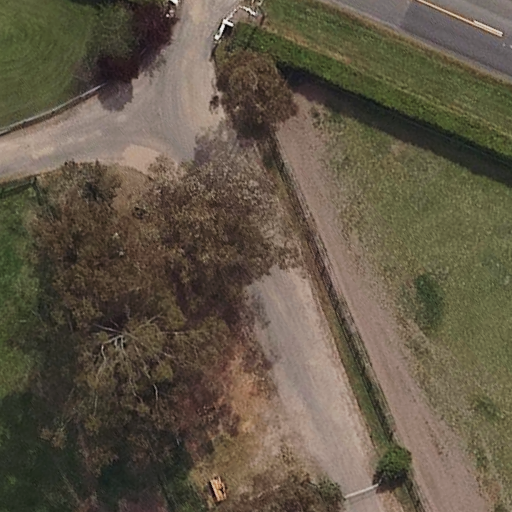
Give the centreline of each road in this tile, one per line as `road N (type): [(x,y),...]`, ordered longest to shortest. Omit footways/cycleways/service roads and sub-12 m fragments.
road 1 (track): [(361,511),(217,169),(193,65),(203,0)]
road 2 (track): [(193,65),(99,125),(0,151)]
road 3 (track): [(99,125),(217,169)]
